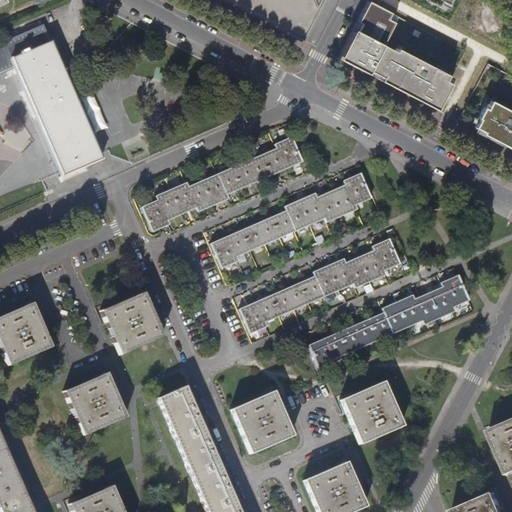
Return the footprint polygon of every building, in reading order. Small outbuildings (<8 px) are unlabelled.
[(226,0),(300,38),(319,0),(226,0)] [(430,107),(433,101),(438,104),(448,84),(442,81),(446,74),(396,48),(394,51),(381,44),(392,21),(386,18),(389,12),(366,0),(355,21),(359,23),(355,31),(351,29),(339,53),(345,55),(342,61),(358,69),(365,73),(367,70),(374,73),(379,76),(377,79),(430,107)] [(386,18),(392,21),(396,15),(389,12),(386,18)] [(42,22),(0,40),(0,69),(13,64),(60,174),(99,157),(42,22)] [(342,61),(345,55),(339,53),(336,58),(342,61)] [(442,81),(448,84),(452,77),(446,74),(442,81)] [(81,96),(85,107),(96,103),(92,92),(81,96)] [(511,107),(486,96),(472,121),(511,142),(511,107)] [(188,185),(185,180),(155,193),(157,197),(140,205),(151,229),(168,222),(166,215),(182,206),(196,207),(201,205),(218,198),(235,191),(253,183),(269,176),(283,170),(301,163),(289,135),(274,141),(276,146),(188,185)] [(359,173),(343,179),(346,186),(324,195),(316,198),(315,195),(306,199),(290,205),(273,212),(257,219),(241,226),(226,233),(209,240),(220,266),(237,258),(235,254),(324,216),(326,220),(355,208),(353,204),(369,196),(359,173)] [(383,240),(372,244),(375,250),(355,259),(345,263),(343,259),(325,267),(306,275),(288,283),(272,290),(256,297),(244,302),(238,305),(249,332),(265,324),(263,319),(352,281),(354,286),(384,273),(382,269),(398,261),(388,237),(383,240)] [(456,274),(441,281),(444,287),(426,294),(414,300),(412,295),(389,305),(372,313),(355,320),(340,326),(323,334),(307,341),(318,368),(335,360),(333,355),(421,318),(423,322),(452,309),(451,305),(467,297),(456,274)] [(161,335),(141,291),(100,310),(111,334),(119,353),(161,335)] [(40,322),(30,302),(0,315),(0,347),(7,363),(49,344),(40,322)] [(114,392),(105,372),(74,386),(63,390),(82,433),(124,415),(114,392)] [(401,423),(382,381),(340,399),(350,422),(358,442),(401,423)] [(207,511),(239,511),(226,483),(208,441),(194,410),(183,385),(157,397),(207,511)] [(289,434),(271,391),(230,408),(249,452),(268,443),(289,434)] [(511,473),(511,422),(488,433),(496,450),(507,476),(511,473)] [(32,511),(0,438),(0,511),(32,511)] [(345,511),(363,504),(345,461),(302,480),(311,499),(316,511),(345,511)] [(122,511),(111,485),(69,502),(73,511),(122,511)] [(500,511),(493,495),(454,511),(500,511)]
